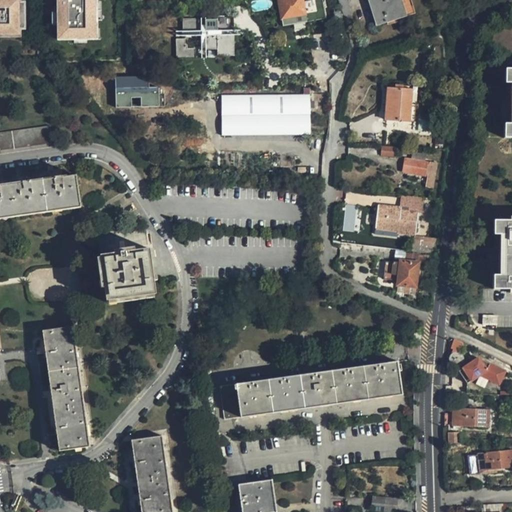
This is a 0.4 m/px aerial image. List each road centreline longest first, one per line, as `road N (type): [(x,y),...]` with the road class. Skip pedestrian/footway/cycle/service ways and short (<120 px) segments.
road 1 (residential): [(439,321),(339,276),(324,206),(336,96),(359,24)]
road 2 (residential): [(439,321),(465,170),(467,45),(511,17)]
road 3 (residential): [(435,498),(439,321)]
